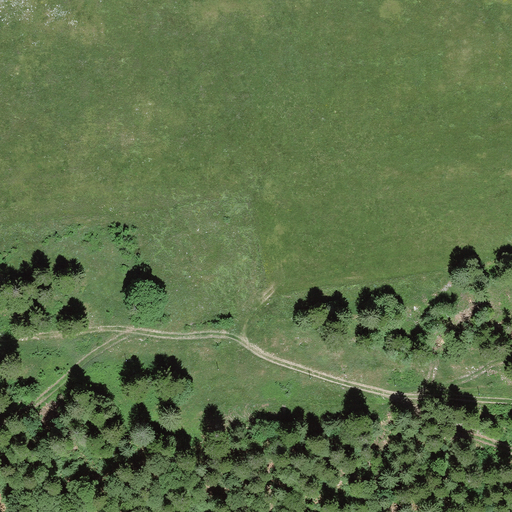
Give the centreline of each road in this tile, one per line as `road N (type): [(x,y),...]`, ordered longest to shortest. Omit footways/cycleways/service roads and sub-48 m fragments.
road 1 (track): [(0,338),(243,335),(263,356),(391,396),(511,400)]
road 2 (track): [(398,396),(511,451)]
